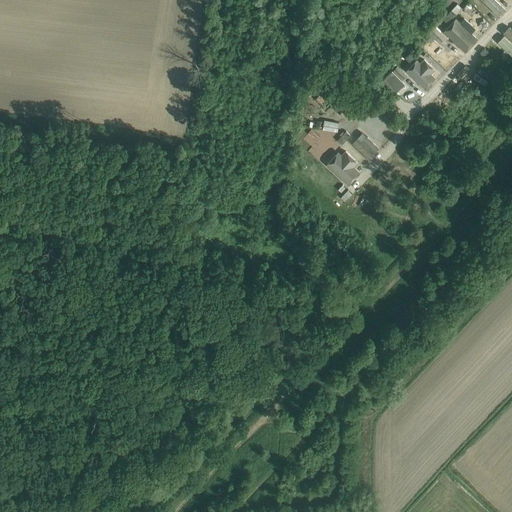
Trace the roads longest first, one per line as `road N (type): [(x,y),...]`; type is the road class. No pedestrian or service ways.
road 1 (track): [(384,0),(347,46),(407,115)]
road 2 (unclassified): [(407,115),(511,10)]
road 3 (residential): [(330,210),(392,145),(407,115)]
